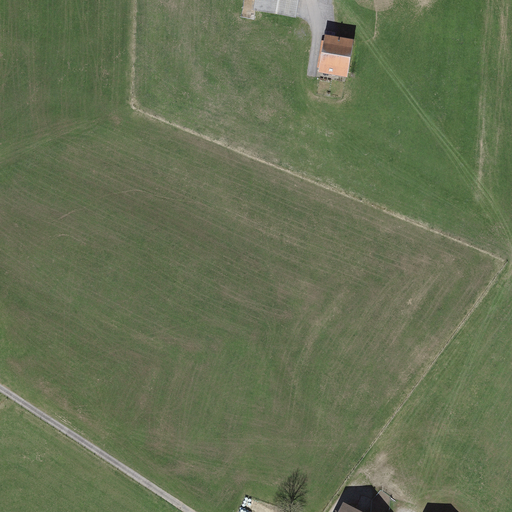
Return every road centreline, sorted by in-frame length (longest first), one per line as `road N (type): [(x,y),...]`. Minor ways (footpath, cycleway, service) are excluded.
road 1 (track): [(312,0),(318,12),(370,24),(412,63),(511,234)]
road 2 (track): [(511,267),(334,511)]
road 3 (unclassified): [(0,386),(187,511)]
